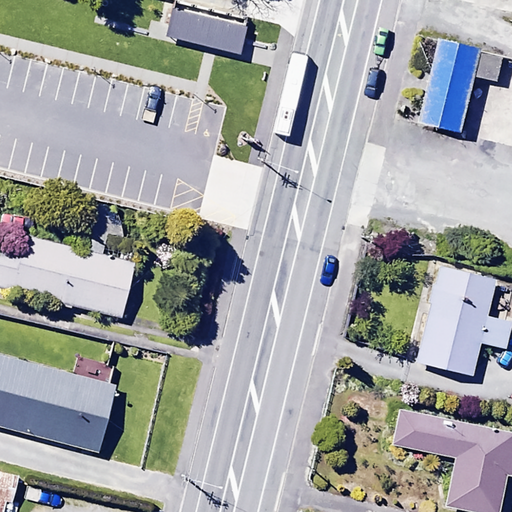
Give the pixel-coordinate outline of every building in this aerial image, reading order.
[(173,7),(166,35),(241,54),(248,26),(173,7)] [(482,46),(441,37),(420,125),(461,135),(482,46)] [(0,251),(0,285),(123,317),(138,262),(24,233),(18,256),(0,251)] [(437,267),(415,361),(471,374),(479,343),(504,349),(510,324),(486,318),(495,281),(437,267)] [(0,354),(0,425),(98,451),(116,385),(0,354)] [(511,432),(397,408),(390,444),(455,458),(446,504),(486,511),(498,511),(507,473),(511,473),(511,432)] [(19,476),(0,472),(0,511),(3,511),(6,501),(13,503),(19,476)]
